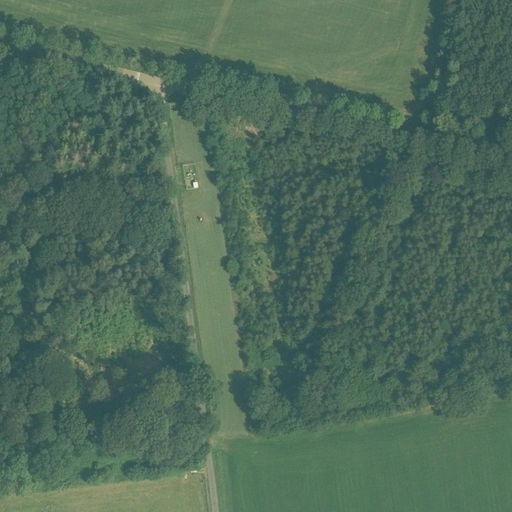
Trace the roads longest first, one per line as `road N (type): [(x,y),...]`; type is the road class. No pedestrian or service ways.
road 1 (unclassified): [(213,511),(159,83)]
road 2 (unclassified): [(511,163),(159,83)]
road 3 (unclassified): [(159,83),(0,46)]
